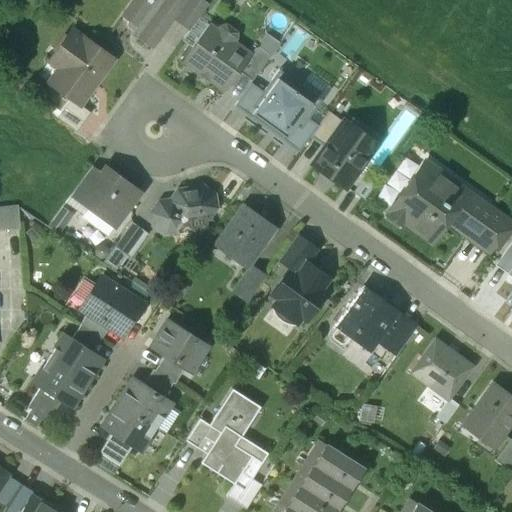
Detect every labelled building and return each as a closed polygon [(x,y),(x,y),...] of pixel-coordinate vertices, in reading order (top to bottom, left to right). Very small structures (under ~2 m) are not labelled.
[(132,0),(122,15),(128,20),(127,22),(126,24),(127,26),(128,28),(130,29),(132,29),(134,29),(136,28),(137,26),(141,29),(136,36),(152,47),(173,18),(185,0),(132,0)] [(196,0),(185,0),(173,18),(189,29),(206,7),(196,0)] [(236,34),(224,25),(219,28),(205,47),(197,41),(182,63),(197,74),(196,76),(197,81),(204,86),(209,85),(210,83),(224,93),(238,73),(250,57),(248,55),(233,44),(236,40),(236,34)] [(113,60),(72,30),(48,63),(65,75),(56,88),(70,99),(80,106),(113,60)] [(267,36),(258,48),(269,56),(278,44),(267,36)] [(255,47),(248,55),(250,57),(238,73),(250,82),(269,56),(258,48),(255,47)] [(321,101),(278,70),(262,92),(250,108),(253,110),(250,114),(263,123),(283,138),(285,139),(288,135),(293,139),(308,119),(321,101)] [(262,92),(250,84),(233,107),(260,126),(263,123),(250,114),(253,110),(250,108),(262,92)] [(70,99),(57,118),(76,132),(90,113),(80,106),(70,99)] [(317,126),(310,136),(326,148),(343,123),(328,112),(317,126)] [(283,138),(281,141),(298,153),(310,136),(317,126),(308,119),(293,139),(288,135),(285,139),(283,138)] [(326,148),(314,164),(347,187),(376,146),(343,123),(326,148)] [(488,209),(424,163),(386,217),(402,228),(406,222),(433,242),(449,219),(471,234),(488,209)] [(90,167),(74,189),(85,198),(101,175),(90,167)] [(101,175),(85,198),(91,203),(88,207),(114,227),(139,192),(106,168),(101,175)] [(178,193),(171,202),(160,204),(153,213),(155,226),(164,233),(176,230),(183,221),(206,217),(213,207),(211,195),(201,189),(178,193)] [(17,206),(0,207),(0,230),(19,229),(17,206)] [(272,228),(243,207),(216,245),(245,266),(272,228)] [(488,209),(471,234),(491,249),(509,224),(488,209)] [(147,235),(131,223),(114,247),(130,258),(147,235)] [(316,250),(296,235),(277,261),(288,269),(293,261),(300,266),(304,261),(307,263),(316,250)] [(511,240),(494,265),(511,277),(511,240)] [(300,266),(293,261),(288,269),(290,270),(271,296),(277,300),(273,305),(297,322),(301,317),(306,321),(326,294),(320,290),(329,279),(328,278),(325,281),(311,271),(310,265),(307,263),(304,261),(300,266)] [(250,267),(233,291),(246,300),(247,299),(249,300),(263,280),(262,279),(263,277),(250,267)] [(140,305),(98,279),(83,302),(90,307),(100,313),(97,318),(109,326),(121,333),(129,320),(130,320),(140,305)] [(396,312),(361,287),(334,325),(354,340),(361,331),(375,341),(396,312)] [(100,313),(90,307),(80,324),(101,337),(101,338),(109,326),(97,318),(100,313)] [(416,327),(396,312),(375,341),(395,356),(416,327)] [(206,346),(166,321),(149,348),(163,356),(183,369),(189,373),(206,346)] [(101,337),(81,324),(71,340),(91,353),(96,346),(101,337)] [(71,340),(63,335),(48,359),(87,384),(102,360),(91,353),(71,340)] [(471,367),(434,341),(411,374),(448,400),(449,399),(471,367)] [(183,369),(163,356),(154,371),(172,383),(174,384),(183,369)] [(87,384),(48,359),(33,383),(40,387),(61,400),(72,407),(87,384)] [(154,371),(152,370),(142,385),(162,398),(172,383),(154,371)] [(142,385),(131,379),(116,403),(155,427),(170,404),(162,398),(142,385)] [(511,398),(491,383),(461,425),(494,450),(511,425),(511,398)] [(61,400),(40,387),(27,407),(31,409),(48,420),(61,400)] [(231,389),(208,425),(211,426),(206,435),(214,440),(199,463),(233,484),(233,485),(241,472),(251,456),(234,446),(259,407),(231,389)] [(448,400),(435,417),(445,424),(458,405),(449,399),(448,400)] [(155,427),(116,403),(101,426),(111,433),(131,446),(140,451),(155,427)] [(48,420),(31,409),(24,420),(36,428),(41,420),(46,423),(48,420)] [(208,425),(199,419),(185,441),(197,449),(206,435),(211,426),(208,425)] [(131,446),(111,433),(98,453),(118,465),(131,446)] [(511,441),(509,440),(494,461),(509,472),(511,466),(511,441)] [(363,469),(325,445),(311,466),(349,490),(363,469)] [(311,466),(304,461),(291,481),(336,510),(349,490),(311,466)] [(261,485),(241,472),(233,485),(233,484),(225,496),(245,509),(261,485)] [(13,481),(7,477),(0,486),(0,502),(6,507),(20,485),(13,481)] [(335,511),(336,510),(291,481),(278,502),(285,506),(294,511),(335,511)] [(33,493),(20,485),(6,507),(14,511),(19,511),(30,496),(31,496),(33,493)] [(55,511),(31,496),(30,496),(19,511),(55,511)]
